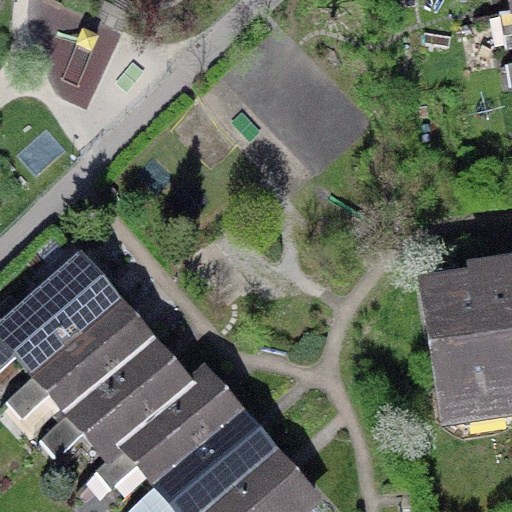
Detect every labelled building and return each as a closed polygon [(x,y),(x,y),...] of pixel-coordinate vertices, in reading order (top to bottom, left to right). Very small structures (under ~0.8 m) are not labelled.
[(121,313),(82,267),(0,336),(0,355),(29,390),(121,313)] [(511,432),(511,280),(424,294),(448,443),(511,432)] [(156,354),(121,313),(29,390),(64,432),(156,354)] [(189,393),(156,354),(64,432),(104,478),(121,463),(195,400),(189,393)] [(121,463),(149,497),(238,421),(204,380),(189,393),(195,400),(121,463)] [(218,511),(275,464),(238,421),(149,497),(162,511),(218,511)] [(315,511),(275,464),(218,511),(315,511)]
